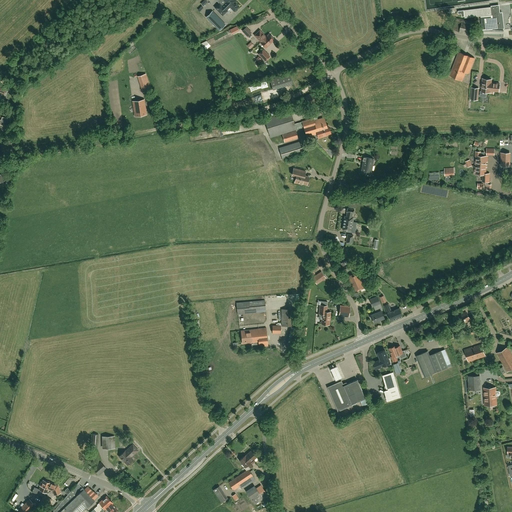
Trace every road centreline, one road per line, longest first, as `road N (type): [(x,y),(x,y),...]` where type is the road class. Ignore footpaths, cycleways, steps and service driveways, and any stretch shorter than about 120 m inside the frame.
road 1 (track): [(24,149),(242,116),(334,73)]
road 2 (unclassified): [(362,342),(318,230),(343,138),(345,103),(334,73)]
road 3 (unclassified): [(334,73),(410,32),(511,42)]
road 4 (primary): [(362,342),(511,274)]
road 5 (tertiary): [(143,508),(0,439)]
road 6 (primary): [(143,508),(257,405)]
